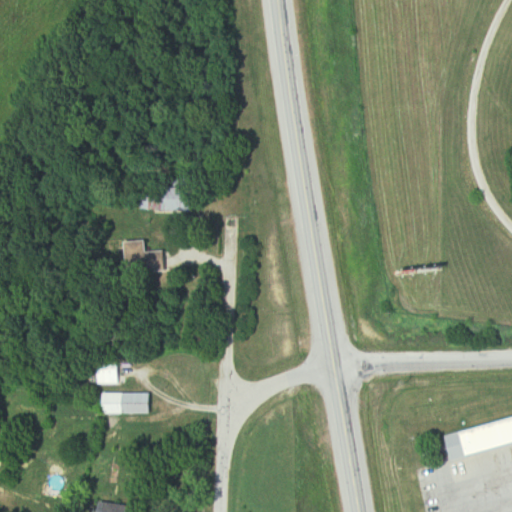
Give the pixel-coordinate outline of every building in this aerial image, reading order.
[(197,212),(197,188),(156,188),(156,212),(197,212)] [(138,242),(138,270),(167,270),(167,253),(149,253),(149,242),(138,242)] [(120,366),(101,366),(101,385),(120,385),(120,366)] [(107,414),(153,414),(153,394),(107,394),(107,414)] [(451,462),(511,446),(511,419),(445,436),(451,462)]
